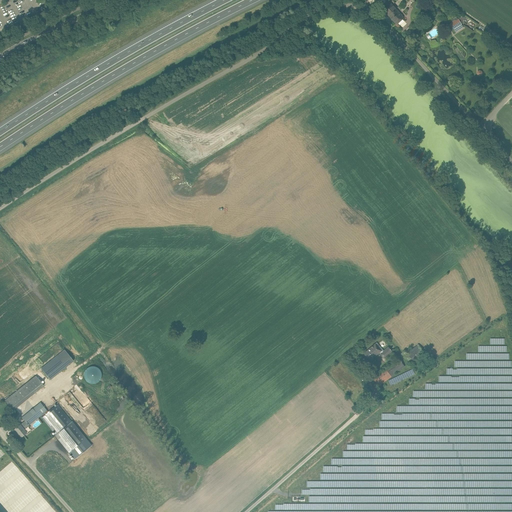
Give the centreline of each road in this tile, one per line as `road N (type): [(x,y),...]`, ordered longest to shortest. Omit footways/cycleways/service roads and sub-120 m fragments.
road 1 (unclassified): [(511,161),(372,12),(333,5),(0,208)]
road 2 (motorway): [(0,146),(252,0)]
road 3 (motorway): [(224,0),(0,131)]
road 4 (unclassified): [(361,411),(246,511)]
road 5 (tertiary): [(0,58),(118,0)]
